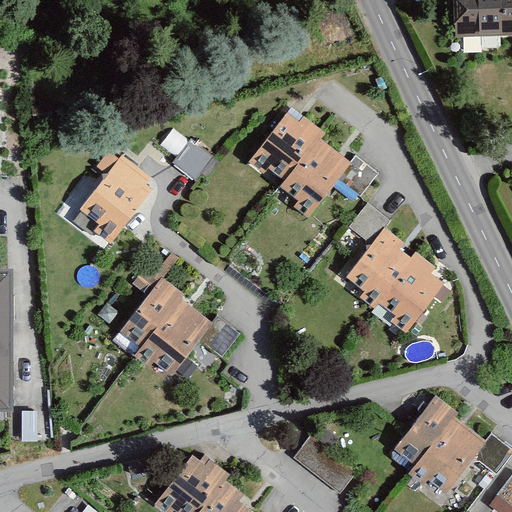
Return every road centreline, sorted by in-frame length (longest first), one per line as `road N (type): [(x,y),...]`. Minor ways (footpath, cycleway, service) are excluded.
road 1 (residential): [(459,385),(438,377),(0,482)]
road 2 (residential): [(511,291),(373,0)]
